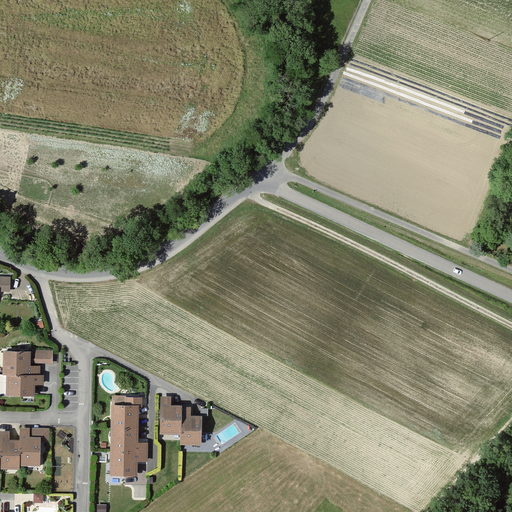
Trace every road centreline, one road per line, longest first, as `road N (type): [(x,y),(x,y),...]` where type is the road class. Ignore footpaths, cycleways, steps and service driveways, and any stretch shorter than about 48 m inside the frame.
road 1 (unclassified): [(41,268),(99,272),(141,262),(247,186),(264,183),(511,296)]
road 2 (track): [(247,186),(271,207),(511,326)]
road 3 (track): [(271,169),(511,270)]
road 4 (residential): [(81,511),(84,360),(54,326),(41,268)]
road 5 (track): [(264,183),(320,107),(368,0)]
